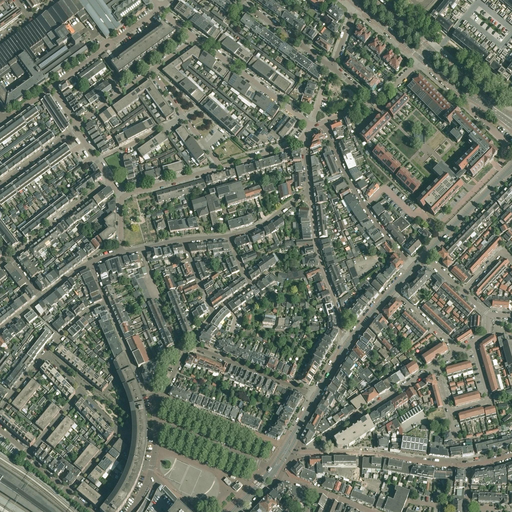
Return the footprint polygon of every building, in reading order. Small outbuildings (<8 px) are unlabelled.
[(147,8),(149,7),(149,5),(145,0),(64,0),(0,47),(0,103),(4,109),(9,110),(16,104),(35,90),(35,91),(38,88),(46,83),(86,53),(96,46),(93,43),(92,44),(91,43),(85,48),(83,45),(89,41),(84,34),(78,38),(72,43),(75,48),(68,53),(63,46),(71,40),(64,30),(62,27),(77,15),(83,23),(88,20),(94,27),(96,26),(106,39),(124,25),(124,26),(146,9),(147,8)] [(32,10),(40,4),(37,0),(29,6),(32,10)] [(220,0),(216,6),(221,9),(226,2),(223,0),(220,0)] [(264,0),(261,5),(266,8),(271,1),(269,0),(264,0)] [(306,0),(320,10),(326,1),(324,0),(306,0)] [(450,0),(446,0),(444,3),(449,7),(451,9),(451,8),(455,4),(450,0)] [(266,8),(271,12),(276,5),(271,1),(266,8)] [(231,6),(226,2),(221,9),(226,13),(231,6)] [(178,14),(184,6),(180,3),(178,6),(176,5),(172,8),(174,11),(178,14)] [(444,3),(437,11),(442,15),(442,14),(444,13),(449,7),(444,3)] [(271,12),(275,15),(280,8),(276,5),(271,12)] [(178,14),(182,17),(188,9),(184,6),(178,14)] [(327,17),(330,19),(338,10),(336,9),(337,8),(335,7),(334,8),(332,6),(326,13),(328,15),(327,17)] [(16,7),(12,10),(14,13),(18,18),(22,15),(21,15),(18,10),(16,7)] [(280,19),(285,12),(280,8),(275,15),(280,19)] [(182,17),(186,20),(192,12),(188,9),(182,17)] [(12,10),(8,13),(10,16),(14,21),(18,18),(14,13),(12,10)] [(186,20),(190,24),(196,15),(197,14),(198,14),(198,13),(194,10),(192,12),(186,20)] [(333,22),(331,24),(337,29),(339,26),(336,24),(337,22),(338,23),(339,20),(340,21),(342,19),(341,18),(343,16),(342,15),(343,14),(341,12),(339,10),(339,11),(338,10),(330,19),(333,22)] [(431,18),(430,20),(432,22),(433,22),(434,24),(438,19),(439,19),(442,15),(437,11),(434,15),(433,15),(431,18)] [(190,24),(194,27),(203,15),(199,12),(198,13),(198,14),(197,14),(196,15),(190,24)] [(286,13),(281,20),(286,23),(293,14),(291,12),(289,15),(286,13)] [(4,16),(6,19),(10,24),(14,21),(10,16),(8,13),(4,16)] [(286,23),(291,26),(295,20),(296,20),(297,18),(295,16),(295,15),(293,14),(286,23)] [(194,27),(199,30),(207,18),(203,15),(194,27)] [(2,18),(0,19),(6,27),(8,26),(10,24),(6,19),(4,16),(3,17),(2,18)] [(240,23),(245,27),(250,20),(245,16),(240,23)] [(199,30),(203,33),(209,24),(209,25),(210,23),(211,21),(207,18),(199,30)] [(298,22),(296,20),(295,20),(291,26),(296,30),(303,21),(300,19),(298,22)] [(438,19),(434,24),(435,24),(443,30),(446,25),(439,19),(438,19)] [(245,27),(250,30),(255,23),(250,20),(245,27)] [(301,34),(305,27),(303,25),(305,22),(303,21),(296,30),(301,34)] [(203,33),(207,36),(213,27),(214,26),(210,23),(209,25),(209,24),(203,33)] [(252,33),(254,35),(260,27),(255,24),(255,23),(250,30),(252,32),(252,33)] [(446,25),(443,30),(447,34),(453,27),(448,23),(446,25)] [(106,53),(101,57),(120,83),(123,81),(119,75),(175,34),(162,24),(160,26),(161,28),(163,27),(164,28),(115,64),(106,53)] [(327,28),(327,29),(334,34),(338,29),(337,29),(331,24),(329,27),(328,26),(327,28)] [(207,36),(211,39),(217,31),(218,29),(219,28),(215,25),(214,26),(213,27),(207,36)] [(257,36),(259,37),(265,30),(264,30),(260,27),(254,35),(256,36),(257,36)] [(355,37),(353,39),(357,43),(366,33),(362,30),(363,29),(360,27),(359,28),(358,27),(357,28),(356,29),(356,30),(356,31),(358,32),(354,37),(355,37)] [(307,28),(302,35),(307,39),(314,29),(312,28),(310,30),(307,28)] [(215,42),(221,34),(222,32),(220,31),(220,30),(218,29),(217,31),(211,39),(215,42)] [(312,42),(317,36),(318,33),(316,31),(314,29),(307,39),(312,42)] [(259,37),(264,41),(269,34),(265,30),(259,37)] [(458,31),(452,38),(457,42),(463,35),(458,31)] [(361,48),(363,50),(364,49),(368,44),(366,42),(370,37),(366,33),(357,43),(360,45),(359,46),(361,49),(361,48)] [(264,41),(269,44),(274,37),(269,34),(264,41)] [(463,35),(457,42),(461,45),(467,38),(463,35)] [(224,36),(217,44),(222,47),(228,39),(224,36)] [(271,47),(273,49),(279,41),(274,38),(274,37),(269,44),(271,46),(271,47)] [(319,40),(316,45),(322,50),(327,54),(331,49),(330,48),(330,47),(331,47),(332,46),(332,45),(333,44),(322,37),(319,41),(319,40)] [(467,38),(461,45),(466,49),(472,42),(467,38)] [(222,47),(226,50),(232,42),(228,39),(222,47)] [(373,39),(368,44),(364,49),(367,51),(372,55),(380,46),(373,39)] [(276,50),(278,51),(284,44),(283,44),(279,41),(273,49),(275,50),(276,50)] [(226,50),(230,53),(236,45),(232,42),(226,50)] [(472,42),(466,49),(471,53),(477,46),(472,42)] [(230,53),(234,56),(242,45),(239,43),(237,45),(236,45),(230,53)] [(278,51),(283,55),(288,48),(284,44),(278,51)] [(238,59),(244,51),(246,48),(242,45),(234,56),(238,59)] [(373,59),(378,63),(379,61),(386,52),(387,52),(380,46),(372,55),(374,57),(373,59)] [(477,46),(471,53),(475,57),(481,50),(477,46)] [(189,53),(187,54),(190,59),(192,57),(194,58),(200,51),(195,48),(189,52),(189,53)] [(283,55),(288,58),(293,51),(293,52),(293,51),(288,48),(283,55)] [(481,50),(475,57),(480,61),(486,54),(481,50)] [(204,54),(200,51),(194,58),(198,61),(204,54)] [(238,59),(242,62),(248,54),(244,51),(238,59)] [(293,51),(293,52),(293,51),(288,58),(286,60),(289,63),(290,61),(292,63),(298,55),(293,52),(293,51)] [(384,65),(386,68),(394,58),(391,55),(390,54),(389,54),(386,52),(379,61),(381,63),(380,65),(382,67),(384,65)] [(191,62),(190,59),(187,54),(184,55),(183,55),(184,56),(180,59),(183,63),(188,60),(188,61),(181,66),(185,72),(186,70),(191,62)] [(202,64),(202,65),(208,57),(204,54),(198,61),(199,62),(197,64),(200,67),(202,64)] [(246,65),(253,57),(248,54),(242,62),(246,65)] [(486,54),(480,61),(484,64),(484,65),(490,57),(486,54)] [(295,64),(297,65),(303,58),(302,58),(298,55),(292,63),(294,64),(295,64)] [(343,66),(348,70),(354,62),(356,60),(354,58),(353,59),(351,56),(349,58),(346,62),(345,62),(344,63),(343,64),(343,65),(343,66)] [(212,60),(208,57),(202,65),(206,68),(212,60)] [(490,57),(484,65),(489,68),(493,63),(495,61),(490,57)] [(254,58),(248,67),(252,70),(258,61),(254,58)] [(297,65),(302,69),(307,62),(303,58),(297,65)] [(397,61),(394,58),(386,68),(389,70),(391,69),(395,72),(399,68),(398,68),(401,63),(397,60),(397,61)] [(106,69),(100,61),(99,63),(97,60),(95,62),(97,64),(102,72),(106,69)] [(174,63),(172,64),(175,69),(182,64),(179,60),(175,63),(174,62),(174,63)] [(206,68),(211,71),(216,63),(212,60),(206,68)] [(350,72),(352,74),(361,64),(359,62),(358,63),(356,61),(356,60),(354,62),(348,70),(350,73),(350,72)] [(252,70),(256,73),(262,65),(258,61),(252,70)] [(307,72),(312,65),(307,62),(302,69),(307,72)] [(95,65),(93,63),(91,64),(93,67),(99,74),(102,72),(97,64),(95,65)] [(220,66),(216,63),(211,71),(215,74),(220,66)] [(493,63),(489,68),(489,69),(489,68),(497,75),(501,70),(500,69),(498,68),(493,63)] [(175,69),(172,64),(170,66),(162,72),(168,77),(175,69)] [(357,78),(365,69),(366,68),(361,64),(352,74),(357,78)] [(90,65),(88,67),(90,69),(95,77),(99,74),(93,67),(92,68),(90,65)] [(256,73),(260,76),(267,68),(262,65),(256,73)] [(224,69),(220,66),(215,74),(219,77),(224,69)] [(308,73),(310,75),(309,76),(311,78),(312,77),(318,69),(313,66),(308,73)] [(84,70),(86,72),(91,79),(95,77),(90,69),(88,71),(86,68),(84,70)] [(260,76),(265,79),(271,71),(267,68),(260,76)] [(179,73),(175,69),(168,77),(172,80),(179,73)] [(223,80),(228,73),(224,69),(219,77),(223,80)] [(318,69),(312,77),(318,81),(319,79),(319,78),(321,75),(322,72),(318,69)] [(357,78),(362,82),(371,71),(369,69),(368,71),(365,69),(357,78)] [(83,70),(81,72),(83,75),(82,75),(88,82),(91,79),(86,72),(85,73),(83,70)] [(501,70),(497,75),(499,77),(502,79),(502,78),(506,82),(510,78),(505,74),(501,70)] [(265,79),(269,82),(275,74),(271,71),(265,79)] [(362,82),(367,86),(373,78),(375,76),(374,77),(372,75),(373,73),(371,72),(372,71),(371,71),(362,82)] [(79,73),(77,75),(84,85),(88,82),(82,75),(81,76),(79,73)] [(172,80),(176,84),(183,76),(179,73),(172,80)] [(230,74),(222,84),(226,88),(225,89),(227,86),(228,85),(234,77),(230,74)] [(269,82),(273,85),(279,77),(275,74),(269,82)] [(413,82),(407,88),(408,89),(416,97),(438,119),(442,122),(443,121),(449,127),(451,125),(456,129),(450,136),(457,144),(464,137),(475,148),(453,170),(458,175),(459,176),(464,170),(467,172),(473,177),(476,174),(484,166),(484,167),(489,162),(492,159),(497,154),(491,148),(492,147),(489,145),(459,116),(460,115),(454,110),(448,104),(418,75),(412,81),(413,82)] [(176,84),(180,87),(186,80),(183,76),(176,84)] [(378,78),(375,76),(373,78),(367,86),(372,90),(373,89),(374,89),(374,88),(374,86),(375,87),(379,81),(377,79),(378,78)] [(228,85),(227,86),(231,89),(232,88),(238,80),(234,77),(228,85)] [(273,85),(277,88),(283,80),(279,77),(273,85)] [(190,83),(186,80),(180,87),(183,91),(190,83)] [(231,89),(229,92),(231,90),(232,88),(236,91),(242,83),(238,80),(232,88),(231,89)] [(277,88),(281,91),(287,83),(283,80),(277,88)] [(149,81),(148,82),(142,86),(140,88),(144,93),(146,92),(145,91),(152,85),(149,81)] [(68,84),(67,82),(59,88),(59,90),(61,93),(71,87),(71,86),(69,84),(68,84)] [(114,92),(106,82),(103,84),(108,92),(110,91),(112,93),(114,92)] [(69,90),(72,88),(76,85),(75,83),(73,85),(71,86),(71,87),(61,93),(65,98),(71,94),(72,93),(69,90)] [(194,86),(190,83),(183,91),(187,94),(194,86)] [(242,83),(236,91),(240,94),(246,86),(242,83)] [(292,90),(290,88),(291,86),(287,83),(281,91),(285,94),(286,93),(288,95),(292,90)] [(316,86),(309,83),(307,89),(304,88),(314,92),(315,89),(316,89),(317,87),(316,86)] [(106,93),(108,96),(110,94),(108,92),(103,84),(99,87),(105,94),(106,93)] [(155,89),(152,85),(145,91),(146,92),(148,95),(155,89)] [(198,90),(194,86),(187,94),(191,97),(198,90)] [(240,94),(239,96),(243,99),(244,97),(250,89),(246,86),(240,94)] [(104,99),(107,97),(105,94),(99,87),(96,90),(101,97),(103,96),(104,99)] [(138,97),(140,96),(144,93),(140,88),(137,89),(137,90),(133,92),(137,98),(138,97)] [(302,94),(304,95),(312,98),(312,97),(313,97),(314,95),(313,94),(314,92),(304,88),(302,94)] [(80,91),(79,89),(78,89),(77,90),(72,93),(71,94),(65,98),(68,103),(74,99),(72,96),(77,93),(80,91)] [(158,94),(155,89),(148,95),(151,99),(158,94)] [(244,97),(243,99),(247,102),(248,100),(254,92),(250,89),(244,97)] [(101,101),(103,100),(101,97),(96,90),(92,92),(98,100),(99,99),(101,101)] [(202,93),(198,90),(191,97),(195,101),(202,93)] [(96,101),(97,104),(99,102),(98,100),(92,92),(89,95),(94,102),(96,101)] [(137,98),(133,92),(129,95),(135,104),(139,100),(137,98)] [(248,100),(247,102),(251,105),(252,103),(258,95),(254,92),(248,100)] [(291,94),(298,99),(298,100),(298,98),(302,100),(301,103),(309,106),(310,105),(311,103),(310,102),(311,100),(304,97),(304,95),(303,95),(302,96),(295,93),(292,92),(291,94)] [(199,104),(205,97),(202,93),(195,101),(199,104)] [(161,98),(158,94),(151,99),(154,103),(161,98)] [(94,106),(96,105),(94,102),(89,95),(85,98),(90,105),(92,104),(94,106)] [(131,107),(135,104),(129,95),(125,98),(131,107)] [(258,95),(252,103),(256,106),(258,104),(263,98),(258,95)] [(408,102),(401,95),(397,99),(404,107),(408,102)] [(41,101),(44,105),(52,100),(50,97),(47,96),(41,101)] [(68,103),(70,107),(71,108),(77,103),(76,101),(78,99),(77,97),(74,99),(68,103)] [(200,106),(204,109),(208,105),(209,104),(211,102),(212,100),(208,97),(207,98),(200,106)] [(127,110),(131,107),(125,98),(121,101),(127,110)] [(154,103),(157,107),(164,102),(161,98),(154,103)] [(208,105),(204,109),(208,113),(209,111),(212,108),(215,105),(216,104),(218,102),(214,98),(212,100),(211,102),(209,104),(208,105)] [(258,104),(256,106),(260,109),(264,104),(267,101),(263,98),(258,104)] [(80,108),(79,106),(82,104),(82,103),(86,101),(84,99),(77,103),(71,108),(74,113),(80,108)] [(404,107),(397,99),(393,103),(401,110),(404,107)] [(44,105),(46,109),(54,104),(52,100),(44,105)] [(122,113),(127,110),(121,101),(117,104),(122,113)] [(264,104),(260,109),(265,112),(271,104),(267,101),(264,104)] [(157,107),(160,111),(167,106),(164,102),(157,107)] [(401,110),(393,103),(390,107),(397,114),(401,110)] [(46,109),(49,113),(57,108),(54,104),(46,109)] [(118,116),(122,113),(117,104),(112,108),(118,116)] [(209,111),(208,113),(212,116),(215,112),(218,109),(220,107),(216,104),(215,105),(212,108),(209,111)] [(265,112),(263,115),(267,118),(267,117),(275,107),(271,104),(265,112)] [(215,112),(212,116),(215,120),(218,116),(222,112),(224,111),(226,108),(222,105),(220,107),(218,109),(215,112)] [(160,111),(163,115),(170,110),(167,106),(160,111)] [(33,107),(29,110),(35,118),(40,115),(33,107)] [(79,117),(85,113),(87,111),(86,110),(86,109),(85,107),(75,114),(77,117),(79,117)] [(279,110),(275,107),(267,117),(272,120),(273,119),(279,110)] [(397,114),(390,107),(386,111),(393,118),(397,114)] [(49,113),(51,117),(59,112),(57,108),(49,113)] [(114,117),(116,116),(111,109),(107,112),(117,126),(119,124),(116,120),(114,117)] [(29,110),(25,113),(31,121),(35,118),(29,110)] [(173,114),(172,113),(170,110),(163,115),(166,120),(170,117),(171,118),(174,116),(174,115),(173,116),(173,115),(173,114)] [(218,116),(215,120),(219,123),(222,120),(226,115),(227,114),(224,111),(222,112),(218,116)] [(51,117),(54,121),(62,116),(59,112),(51,117)] [(115,127),(116,127),(117,126),(107,112),(103,115),(108,122),(110,120),(112,123),(115,127)] [(21,116),(27,124),(31,121),(25,113),(21,116)] [(390,121),(383,114),(379,118),(386,125),(390,121)] [(108,133),(109,132),(107,128),(109,127),(108,126),(106,123),(108,122),(103,115),(99,117),(104,125),(106,128),(105,129),(106,130),(107,131),(108,133)] [(222,120),(219,123),(223,126),(225,124),(230,119),(226,115),(222,120)] [(225,124),(223,126),(227,130),(228,128),(234,122),(235,121),(237,118),(233,115),(231,117),(230,119),(225,124)] [(27,126),(20,116),(16,120),(22,129),(27,126)] [(54,121),(56,125),(64,120),(62,116),(54,121)] [(286,116),(282,120),(284,122),(292,129),(296,124),(292,120),(291,121),(288,118),(286,116)] [(228,128),(227,130),(231,133),(232,132),(237,126),(238,126),(239,124),(241,122),(237,118),(235,121),(234,122),(228,128)] [(344,120),(346,126),(347,128),(348,131),(348,132),(351,131),(350,127),(352,126),(349,118),(344,120)] [(386,125),(379,118),(375,122),(382,129),(386,125)] [(151,119),(147,122),(151,130),(155,127),(151,119)] [(16,120),(12,123),(18,132),(22,129),(16,120)] [(56,125),(59,129),(67,123),(64,120),(56,125)] [(282,120),(278,124),(279,124),(281,126),(289,133),(292,129),(284,122),(282,120)] [(332,131),(339,128),(340,128),(343,127),(342,124),(344,123),(343,121),(330,126),(332,131)] [(93,122),(91,123),(86,127),(85,129),(87,132),(94,128),(96,126),(93,122)] [(147,122),(142,124),(146,132),(151,130),(147,122)] [(382,129),(375,122),(371,126),(378,133),(382,129)] [(12,123),(7,126),(14,135),(18,132),(12,123)] [(59,129),(62,133),(68,128),(69,126),(67,123),(59,129)] [(142,124),(138,127),(142,135),(146,132),(142,124)] [(232,132),(231,133),(234,137),(241,129),(239,127),(241,126),(239,124),(238,126),(237,126),(232,132)] [(279,124),(275,128),(278,130),(286,137),(286,136),(289,133),(281,126),(279,124)] [(7,126),(3,129),(10,138),(14,135),(7,126)] [(87,132),(90,136),(100,130),(99,128),(98,128),(96,126),(94,128),(87,132)] [(178,128),(179,130),(175,132),(178,137),(186,131),(183,127),(182,128),(181,127),(182,126),(178,128)] [(378,133),(371,126),(367,129),(375,137),(378,133)] [(138,127),(133,129),(137,137),(142,135),(138,127)] [(275,128),(272,131),(275,134),(282,140),(282,141),(284,139),(286,138),(286,137),(278,130),(275,128)] [(3,129),(0,131),(0,132),(6,141),(10,138),(3,129)] [(133,129),(128,131),(133,139),(137,137),(133,129)] [(261,129),(258,133),(260,135),(270,143),(269,143),(270,144),(272,143),(275,142),(276,141),(267,134),(261,129)] [(375,137),(367,129),(364,133),(371,141),(375,137)] [(48,130),(44,133),(50,142),(55,139),(48,130)] [(90,136),(92,141),(99,136),(102,134),(102,133),(101,132),(100,130),(90,136)] [(267,134),(276,141),(275,142),(276,142),(278,141),(282,140),(275,134),(272,131),(271,130),(267,134)] [(128,131),(124,134),(128,142),(133,139),(128,131)] [(189,136),(186,131),(178,137),(181,141),(189,136)] [(322,132),(317,134),(314,136),(310,150),(320,146),(319,143),(323,142),(322,141),(325,140),(322,132)] [(336,140),(337,143),(343,141),(341,138),(344,137),(342,134),(343,133),(343,134),(345,133),(344,132),(334,136),(335,137),(336,140)] [(44,133),(40,136),(46,145),(50,142),(44,133)] [(158,136),(164,144),(165,146),(170,143),(163,133),(158,136)] [(258,133),(254,137),(257,139),(264,145),(263,145),(264,146),(266,144),(269,143),(270,143),(260,135),(258,133)] [(371,141),(364,133),(360,137),(367,145),(371,141)] [(124,134),(119,136),(124,144),(128,142),(124,134)] [(251,134),(248,138),(249,139),(251,140),(251,141),(253,143),(256,145),(258,146),(257,147),(258,147),(260,146),(263,145),(264,145),(257,139),(254,137),(251,134)] [(425,144),(425,134),(413,134),(413,139),(419,139),(419,144),(425,144)] [(101,138),(99,136),(92,141),(96,145),(108,137),(106,135),(105,135),(103,136),(103,137),(101,138)] [(36,139),(42,148),(46,145),(40,136),(36,139)] [(108,141),(111,138),(110,136),(108,137),(96,145),(99,150),(105,145),(104,143),(108,141)] [(115,138),(119,147),(124,144),(119,136),(115,138)] [(158,136),(154,139),(159,147),(164,144),(158,136)] [(181,141),(184,145),(192,140),(189,136),(181,141)] [(248,138),(244,142),(247,145),(245,147),(248,149),(251,148),(252,149),(254,148),(257,147),(258,146),(256,145),(253,143),(251,141),(251,140),(249,139),(248,138)] [(154,139),(150,142),(155,150),(159,147),(154,139)] [(41,148),(35,140),(31,143),(37,151),(41,148)] [(184,145),(187,149),(195,144),(192,140),(184,145)] [(349,140),(345,142),(338,145),(340,149),(347,146),(346,144),(350,142),(349,140)] [(150,142),(146,145),(151,153),(155,150),(150,142)] [(31,143),(27,146),(33,154),(37,151),(31,143)] [(110,151),(108,149),(113,146),(111,143),(99,151),(101,154),(103,154),(110,151)] [(187,149),(190,153),(198,148),(195,144),(187,149)] [(312,151),(314,154),(328,148),(327,144),(321,146),(321,147),(312,151)] [(71,154),(65,145),(61,148),(67,157),(71,154)] [(146,145),(142,148),(147,156),(151,153),(146,145)] [(27,146),(23,149),(29,157),(33,154),(27,146)] [(61,148),(57,151),(63,160),(67,157),(61,148)] [(142,148),(138,151),(137,151),(143,159),(147,156),(142,148)] [(190,153),(193,157),(201,152),(198,148),(190,153)] [(320,157),(323,156),(330,153),(329,148),(321,151),(323,155),(319,156),(320,157)] [(377,159),(384,152),(380,148),(373,155),(377,159)] [(23,149),(19,152),(25,160),(29,157),(23,149)] [(351,155),(350,153),(354,151),(353,149),(341,154),(343,158),(351,155)] [(57,151),(53,154),(59,163),(63,160),(57,151)] [(19,152),(15,155),(21,163),(25,160),(19,152)] [(193,157),(196,162),(204,156),(201,152),(193,157)] [(298,152),(286,155),(287,160),(300,156),(300,153),(298,152)] [(381,163),(388,156),(384,152),(377,159),(381,163)] [(53,154),(49,157),(55,166),(59,163),(53,154)] [(131,158),(130,154),(128,155),(125,157),(123,159),(124,164),(136,160),(135,157),(131,158)] [(15,155),(11,158),(17,166),(21,163),(15,155)] [(363,157),(362,155),(361,156),(356,158),(352,159),(345,162),(348,171),(356,168),(358,167),(355,160),(363,157)] [(207,160),(206,159),(204,156),(196,162),(199,166),(203,163),(204,165),(207,164),(206,161),(207,160)] [(293,162),(301,162),(300,156),(287,160),(288,162),(287,162),(288,166),(293,165),(293,162)] [(314,161),(314,156),(310,158),(312,168),(320,165),(320,164),(319,164),(318,163),(317,160),(314,161)] [(385,167),(392,160),(388,156),(381,163),(385,167)] [(45,160),(51,169),(55,166),(49,157),(45,160)] [(326,162),(322,164),(323,166),(334,161),(332,157),(325,160),(326,162)] [(11,158),(7,161),(13,169),(17,166),(11,158)] [(133,167),(132,164),(134,163),(139,162),(138,159),(136,160),(124,164),(125,170),(133,167)] [(274,159),(268,160),(271,171),(274,170),(274,169),(276,168),(274,159)] [(266,169),(268,169),(269,172),(270,172),(270,173),(272,172),(271,171),(268,160),(264,162),(266,169)] [(389,171),(396,164),(392,160),(385,167),(389,171)] [(3,164),(9,172),(13,169),(7,161),(3,164)] [(50,169),(44,161),(40,164),(46,172),(50,169)] [(185,171),(187,169),(185,166),(183,167),(182,163),(177,164),(180,173),(185,171)] [(8,173),(2,164),(0,165),(0,170),(4,176),(8,173)] [(40,164),(36,167),(42,175),(46,172),(40,164)] [(165,177),(170,176),(167,167),(166,164),(163,165),(163,166),(161,166),(165,177)] [(400,168),(396,164),(389,171),(393,175),(400,168)] [(94,176),(91,178),(95,183),(101,178),(102,176),(95,165),(91,168),(95,174),(94,175),(94,176)] [(253,165),(248,166),(250,174),(252,174),(253,177),(254,177),(254,178),(255,179),(255,181),(256,181),(257,181),(255,173),(253,165)] [(312,168),(312,173),(317,172),(320,170),(321,170),(323,169),(321,165),(320,165),(312,168)] [(440,179),(417,202),(423,208),(426,206),(429,209),(428,210),(434,215),(434,216),(462,188),(462,187),(458,183),(458,182),(457,182),(458,181),(455,179),(440,165),(433,172),(440,179)] [(125,170),(126,176),(138,173),(134,174),(133,170),(136,169),(136,168),(138,168),(138,166),(135,166),(133,167),(125,170)] [(153,167),(154,172),(157,179),(162,178),(160,170),(158,171),(156,166),(153,167)] [(328,168),(324,170),(325,172),(326,174),(337,170),(335,166),(328,168)] [(36,167),(32,170),(38,178),(42,175),(36,167)] [(360,167),(349,172),(355,182),(362,178),(358,171),(361,169),(360,167)] [(154,172),(152,172),(151,168),(148,169),(152,180),(157,179),(154,172)] [(239,168),(236,169),(238,178),(238,179),(240,183),(245,182),(244,178),(242,178),(241,177),(239,168)] [(32,170),(28,173),(34,181),(38,178),(32,170)] [(325,173),(321,175),(319,171),(321,170),(320,170),(317,172),(312,173),(313,178),(320,176),(321,175),(325,174),(325,173)] [(337,170),(326,174),(327,176),(326,177),(326,179),(335,176),(339,174),(337,170)] [(226,180),(229,180),(229,182),(231,186),(233,186),(229,171),(224,173),(226,180)] [(400,182),(407,175),(403,171),(396,178),(400,182)] [(28,173),(24,176),(30,184),(34,181),(28,173)] [(126,176),(127,181),(135,179),(139,177),(138,173),(126,176)] [(217,183),(220,182),(220,185),(221,188),(223,188),(223,186),(219,174),(215,175),(217,183)] [(87,179),(85,180),(90,187),(94,184),(87,175),(85,177),(87,179)] [(404,186),(411,179),(407,175),(400,182),(404,186)] [(24,176),(20,179),(26,187),(30,184),(24,176)] [(208,185),(210,185),(211,188),(209,189),(209,191),(214,190),(210,177),(206,178),(208,185)] [(20,179),(16,182),(22,190),(26,187),(20,179)] [(267,187),(269,194),(276,192),(275,189),(274,188),(273,189),(272,186),(271,182),(270,179),(265,180),(267,187)] [(332,185),(337,194),(338,194),(341,200),(351,194),(342,179),(332,185)] [(408,190),(415,183),(411,179),(404,186),(408,190)] [(81,180),(79,181),(86,190),(90,187),(85,180),(83,182),(81,180)] [(206,189),(203,180),(196,182),(199,192),(202,191),(202,190),(206,189)] [(313,184),(314,189),(324,186),(323,180),(322,180),(313,184)] [(79,181),(77,183),(75,184),(82,193),(86,190),(79,181)] [(364,181),(357,185),(361,191),(362,191),(363,194),(367,188),(366,188),(367,187),(364,181)] [(12,185),(18,193),(22,190),(16,182),(12,185)] [(196,182),(189,184),(192,194),(196,193),(196,192),(199,191),(199,192),(196,182)] [(379,188),(375,185),(374,183),(367,191),(368,192),(365,194),(369,198),(379,188)] [(420,187),(415,183),(408,190),(412,194),(420,187)] [(78,196),(82,193),(75,184),(71,187),(74,190),(78,196)] [(189,184),(183,186),(185,196),(189,195),(189,194),(192,193),(192,194),(189,184)] [(240,184),(237,185),(233,186),(231,186),(216,191),(219,201),(225,199),(228,208),(246,202),(243,193),(242,190),(241,187),(240,184)] [(17,194),(11,185),(7,188),(13,197),(17,194)] [(292,197),(291,192),(290,185),(287,186),(278,188),(281,200),(292,197)] [(183,186),(176,188),(179,197),(182,197),(182,196),(185,195),(185,196),(183,186)] [(75,199),(78,196),(74,190),(71,187),(69,190),(73,194),(72,195),(75,199)] [(7,188),(3,191),(11,203),(15,200),(13,197),(7,188)] [(108,188),(105,190),(110,197),(112,200),(114,199),(112,196),(114,194),(110,189),(108,188)] [(176,188),(169,190),(172,199),(175,198),(178,197),(178,198),(179,197),(176,188)] [(507,188),(502,192),(509,198),(510,199),(511,197),(511,196),(511,195),(511,194),(507,188)] [(105,190),(101,193),(106,200),(108,198),(110,201),(111,202),(112,201),(112,200),(110,197),(105,190)] [(169,190),(162,192),(165,201),(169,200),(168,200),(172,199),(169,190)] [(3,191),(0,193),(0,195),(5,203),(6,202),(8,205),(11,203),(3,191)] [(209,193),(210,197),(213,206),(215,213),(222,211),(219,201),(216,191),(209,193)] [(165,201),(162,192),(156,193),(158,203),(162,202),(162,201),(165,201)] [(510,200),(510,199),(509,198),(502,192),(498,196),(504,202),(505,201),(507,203),(510,200)] [(101,193),(97,196),(102,203),(104,206),(106,205),(103,202),(106,200),(101,193)] [(67,198),(70,203),(75,199),(72,195),(70,196),(68,194),(65,196),(67,198)] [(69,203),(63,195),(59,198),(65,206),(69,203)] [(352,195),(344,200),(349,207),(356,202),(352,195)] [(97,196),(93,200),(98,206),(100,205),(102,208),(104,206),(102,203),(97,196)] [(494,200),(500,206),(504,202),(498,196),(494,200)] [(210,197),(205,198),(208,208),(213,227),(219,225),(215,213),(213,206),(210,197)] [(59,198),(55,201),(61,209),(65,206),(59,198)] [(205,198),(191,203),(192,205),(194,213),(197,212),(199,218),(208,215),(206,209),(208,208),(205,198)] [(92,200),(88,203),(93,210),(96,214),(100,211),(99,209),(97,210),(95,209),(97,207),(92,200)] [(105,208),(108,211),(115,206),(115,200),(108,205),(105,208)] [(379,204),(372,209),(375,213),(382,208),(380,206),(386,202),(384,200),(381,202),(381,203),(379,204)] [(51,204),(57,213),(61,209),(55,201),(51,204)] [(349,207),(351,212),(359,207),(356,202),(349,207)] [(88,203),(84,206),(89,213),(91,212),(94,215),(96,214),(93,210),(88,203)] [(500,210),(492,203),(488,207),(494,212),(494,213),(496,214),(498,217),(500,215),(502,213),(501,211),(499,213),(498,213),(498,212),(500,210)] [(56,213),(50,205),(46,208),(52,216),(56,213)] [(84,206),(80,210),(86,216),(88,220),(90,218),(88,215),(89,213),(84,206)] [(103,219),(104,220),(105,220),(115,212),(115,206),(108,211),(106,213),(108,215),(103,219)] [(385,212),(389,209),(391,207),(389,206),(383,210),(382,208),(375,213),(378,217),(385,212)] [(351,212),(354,216),(362,212),(359,207),(351,212)] [(488,207),(484,211),(490,217),(493,214),(492,213),(494,212),(488,207)] [(46,208),(42,211),(48,220),(52,216),(46,208)] [(174,215),(172,209),(169,210),(170,213),(171,216),(170,216),(172,221),(172,223),(175,232),(180,232),(177,223),(177,222),(174,222),(174,220),(173,215),(174,215)] [(80,210),(76,213),(82,219),(84,218),(85,220),(86,221),(88,220),(86,216),(80,210)] [(42,211),(38,214),(45,222),(48,220),(42,211)] [(484,211),(480,215),(486,220),(486,221),(490,217),(484,211)] [(509,213),(506,211),(503,215),(509,221),(511,218),(511,214),(510,212),(509,213)] [(246,218),(244,218),(242,212),(240,212),(244,227),(248,226),(249,226),(246,218)] [(364,215),(362,212),(354,216),(350,218),(353,222),(357,220),(364,215)] [(76,213),(72,216),(78,222),(80,225),(80,226),(82,224),(80,221),(82,219),(76,213)] [(38,214),(34,217),(41,226),(45,222),(38,214)] [(99,238),(104,244),(108,241),(112,238),(115,236),(115,226),(115,225),(115,220),(115,214),(104,222),(106,225),(107,226),(104,228),(105,229),(103,231),(105,233),(103,235),(102,236),(99,238)] [(379,219),(383,223),(389,218),(391,217),(389,215),(388,216),(386,214),(379,219)] [(198,229),(196,219),(193,220),(192,215),(190,216),(190,218),(194,230),(198,229)] [(358,222),(359,224),(367,220),(364,215),(357,220),(353,222),(354,224),(358,222)] [(486,223),(485,222),(484,221),(486,220),(480,215),(476,219),(482,225),(484,223),(485,224),(486,223)] [(505,224),(506,225),(509,221),(503,215),(499,218),(502,220),(500,222),(503,226),(505,224)] [(72,216),(68,219),(76,228),(80,225),(78,222),(72,216)] [(34,217),(30,220),(37,229),(41,226),(34,217)] [(410,226),(401,217),(399,218),(400,219),(391,225),(387,228),(395,239),(400,235),(403,239),(404,238),(401,233),(410,226)] [(383,223),(386,228),(393,222),(389,218),(383,223)] [(68,219),(65,222),(70,229),(72,232),(76,229),(75,228),(76,228),(68,219)] [(476,219),(472,223),(478,228),(479,227),(480,228),(482,225),(476,219)] [(30,220),(27,223),(26,223),(33,232),(37,229),(30,220)] [(276,221),(272,225),(275,232),(280,229),(276,221)] [(356,227),(360,232),(370,224),(368,221),(360,225),(356,227)] [(21,225),(22,226),(29,235),(33,232),(26,223),(27,223),(25,222),(21,225)] [(65,222),(61,225),(66,232),(70,237),(74,234),(72,232),(70,229),(65,222)] [(481,235),(476,231),(477,230),(476,230),(478,228),(472,223),(468,227),(474,233),(478,237),(481,235)] [(362,236),(363,236),(373,227),(370,224),(360,232),(363,236),(362,236)] [(61,225),(57,228),(62,235),(64,238),(65,240),(68,238),(67,237),(64,233),(66,232),(61,225)] [(268,227),(271,235),(276,245),(276,244),(279,250),(281,249),(280,245),(279,242),(277,239),(276,239),(276,237),(276,235),(275,236),(274,233),(275,232),(272,225),(268,227)] [(18,230),(25,238),(29,235),(22,226),(18,230)] [(499,235),(509,230),(506,226),(497,231),(499,235)] [(0,230),(0,236),(0,237),(9,231),(6,227),(0,230)] [(363,236),(365,240),(376,231),(373,227),(363,236)] [(468,227),(464,231),(470,237),(474,233),(468,227)] [(57,228),(53,231),(58,238),(61,241),(62,243),(64,242),(63,239),(64,238),(62,235),(57,228)] [(271,235),(267,228),(262,230),(266,238),(267,240),(269,239),(268,237),(271,235)] [(262,230),(257,233),(261,240),(266,238),(262,230)] [(428,240),(431,237),(425,230),(423,233),(420,230),(418,233),(426,241),(428,239),(428,240)] [(0,237),(4,241),(12,235),(9,231),(0,237)] [(53,231),(49,234),(54,241),(56,243),(57,245),(59,243),(56,240),(58,238),(53,231)] [(379,235),(376,231),(365,240),(367,244),(368,243),(379,235)] [(464,231),(460,235),(466,241),(470,237),(464,231)] [(508,242),(511,237),(511,233),(509,231),(503,237),(508,242)] [(95,232),(93,234),(96,239),(95,240),(100,247),(104,244),(99,238),(98,237),(99,237),(95,232)] [(250,236),(253,244),(261,240),(257,233),(250,236)] [(49,234),(45,237),(50,244),(52,246),(56,243),(54,241),(49,234)] [(4,241),(7,245),(15,239),(12,235),(4,241)] [(368,243),(371,246),(374,245),(382,239),(379,235),(368,243)] [(405,242),(403,239),(400,235),(395,239),(401,246),(405,242)] [(460,235),(456,239),(462,245),(466,241),(460,235)] [(500,240),(499,239),(495,235),(493,237),(492,237),(490,239),(498,246),(502,242),(500,240)] [(45,237),(41,241),(46,247),(48,250),(52,246),(50,244),(45,237)] [(250,244),(247,237),(243,238),(246,246),(248,245),(249,250),(252,248),(250,244)] [(85,238),(82,240),(86,247),(82,250),(87,257),(95,251),(90,244),(85,238)] [(326,241),(320,243),(321,247),(329,245),(332,244),(331,243),(330,238),(326,239),(326,241)] [(415,240),(412,238),(405,245),(404,244),(401,247),(405,250),(411,257),(415,253),(417,250),(421,247),(415,240)] [(11,248),(18,243),(15,239),(7,245),(9,248),(11,248)] [(88,240),(96,250),(100,247),(95,240),(94,239),(91,241),(89,239),(88,240)] [(234,242),(236,247),(237,249),(239,248),(240,250),(243,249),(238,239),(235,240),(234,242)] [(372,250),(378,247),(385,243),(382,239),(374,245),(371,246),(370,247),(372,250)] [(460,248),(464,251),(466,249),(464,247),(462,245),(456,239),(455,240),(453,240),(452,241),(452,243),(458,249),(460,248)] [(489,242),(487,243),(494,250),(498,246),(490,239),(488,241),(489,242)] [(41,241),(37,244),(42,251),(42,250),(44,252),(48,250),(46,247),(41,241)] [(227,241),(222,242),(223,251),(224,253),(231,252),(229,247),(228,247),(227,241)] [(292,248),(298,247),(302,247),(304,247),(312,247),(313,246),(312,241),(303,241),(295,242),(292,242),(285,242),(285,244),(285,248),(285,251),(290,251),(290,248),(292,248)] [(384,250),(389,256),(393,252),(385,243),(378,247),(379,249),(380,248),(381,251),(384,250)] [(452,243),(448,247),(453,253),(455,251),(455,252),(458,249),(452,243)] [(485,244),(483,247),(491,254),(494,250),(487,243),(486,245),(485,244)] [(37,244),(33,247),(41,257),(41,256),(41,255),(44,252),(42,250),(42,251),(37,244)] [(77,245),(75,246),(77,249),(77,250),(78,252),(79,253),(77,255),(82,261),(85,259),(86,258),(87,258),(82,251),(81,250),(79,248),(77,245)] [(188,246),(191,254),(199,253),(196,245),(188,246)] [(255,251),(258,257),(262,255),(263,254),(263,255),(265,254),(263,249),(261,250),(261,251),(260,250),(259,251),(259,250),(256,245),(253,246),(255,251)] [(303,256),(308,255),(313,254),(314,254),(312,247),(313,246),(312,247),(304,247),(304,249),(305,251),(302,252),(303,256)] [(33,247),(29,250),(32,254),(33,256),(35,258),(37,259),(41,257),(33,247)] [(453,253),(448,247),(444,251),(448,255),(450,257),(452,255),(453,256),(453,255),(452,254),(453,253)] [(482,250),(480,251),(487,258),(491,254),(483,247),(481,249),(482,250)] [(450,257),(448,255),(444,251),(442,249),(437,254),(437,255),(443,261),(447,258),(448,260),(450,258),(450,257)] [(18,258),(18,261),(20,264),(27,258),(29,257),(29,256),(32,254),(29,250),(26,252),(18,258)] [(478,252),(476,255),(483,262),(487,258),(480,251),(478,253),(478,252)] [(243,263),(247,262),(257,258),(255,252),(245,256),(243,257),(241,258),(243,264),(243,263)] [(73,254),(71,256),(72,258),(77,265),(82,261),(77,255),(76,253),(74,255),(73,254)] [(266,258),(266,257),(267,259),(266,259),(268,262),(265,264),(268,268),(269,269),(267,270),(277,263),(274,259),(277,257),(275,253),(272,255),(269,258),(267,254),(265,255),(264,255),(266,258)] [(27,258),(20,264),(23,267),(30,262),(29,261),(28,260),(31,258),(33,256),(32,254),(29,256),(29,257),(27,258)] [(267,259),(266,257),(266,258),(264,255),(261,256),(262,259),(261,259),(263,262),(257,266),(262,274),(267,270),(269,269),(268,268),(265,264),(268,262),(266,259),(267,259)] [(316,255),(313,255),(313,258),(309,258),(308,256),(305,257),(306,259),(303,259),(303,265),(307,265),(307,268),(318,266),(316,255)] [(390,260),(387,263),(388,264),(397,272),(400,269),(400,268),(401,268),(403,266),(403,264),(397,257),(395,255),(392,259),(390,260)] [(474,257),(473,259),(480,266),(483,262),(476,255),(473,257),(474,257)] [(130,266),(133,265),(134,270),(136,269),(133,256),(127,258),(130,266)] [(501,259),(499,261),(505,267),(507,265),(508,266),(510,265),(502,257),(501,259)] [(69,258),(67,260),(73,268),(77,265),(72,258),(70,259),(69,258)] [(226,261),(227,263),(224,264),(221,265),(222,268),(235,263),(233,258),(226,261)] [(443,264),(447,269),(454,262),(451,260),(450,258),(448,260),(447,258),(443,261),(443,262),(443,264)] [(123,270),(126,269),(125,267),(122,259),(118,260),(123,276),(124,280),(129,279),(127,274),(127,273),(124,274),(123,270)] [(471,260),(468,262),(476,270),(480,266),(473,259),(471,261),(471,260)] [(65,263),(63,265),(69,272),(72,269),(73,268),(67,260),(64,262),(65,263)] [(117,260),(113,261),(117,273),(119,277),(123,276),(121,271),(118,260),(117,260)] [(333,261),(326,264),(327,267),(327,269),(334,267),(338,265),(338,264),(337,260),(333,261)] [(30,262),(23,267),(26,271),(33,266),(36,263),(35,261),(31,264),(30,263),(30,262)] [(120,281),(118,278),(119,277),(117,273),(113,261),(109,262),(111,271),(113,276),(115,283),(120,281)] [(499,261),(495,265),(503,272),(506,269),(505,268),(505,267),(499,261)] [(107,273),(110,272),(111,275),(110,276),(110,277),(109,277),(111,284),(115,283),(113,276),(111,271),(109,262),(108,263),(105,264),(104,264),(107,273)] [(468,270),(466,272),(467,273),(468,273),(470,271),(472,274),(476,270),(468,262),(466,265),(467,265),(465,267),(468,270)] [(33,266),(26,271),(29,275),(36,270),(34,267),(37,265),(36,263),(33,266)] [(60,266),(58,268),(58,269),(59,268),(59,269),(64,276),(69,272),(63,265),(62,263),(60,265),(60,266)] [(204,265),(205,265),(204,263),(203,263),(196,266),(198,271),(205,268),(204,265)] [(237,268),(235,263),(222,268),(223,272),(226,270),(226,269),(227,272),(237,268)] [(99,266),(98,268),(100,276),(107,273),(104,264),(99,266)] [(388,264),(386,266),(389,268),(387,270),(394,276),(397,273),(397,272),(388,264)] [(454,269),(451,272),(455,276),(464,267),(463,266),(461,268),(460,266),(459,267),(458,265),(457,265),(456,264),(454,266),(453,267),(452,267),(454,269)] [(5,269),(3,271),(6,275),(6,274),(13,269),(11,266),(9,265),(5,269)] [(181,268),(182,271),(180,272),(181,274),(191,270),(188,265),(181,268)] [(495,265),(492,269),(499,276),(503,272),(495,265)] [(383,269),(381,271),(384,273),(390,279),(393,276),(394,276),(387,270),(384,267),(381,268),(383,269)] [(464,270),(463,269),(464,268),(464,267),(455,276),(460,280),(467,273),(466,272),(465,273),(464,271),(464,270)] [(138,270),(138,272),(139,275),(140,276),(144,275),(147,274),(145,268),(140,269),(138,270)] [(231,275),(233,274),(235,274),(239,272),(237,268),(227,272),(228,274),(226,275),(223,276),(224,277),(223,277),(224,278),(231,275)] [(250,273),(248,274),(252,281),(256,278),(251,268),(248,269),(250,273)] [(251,268),(256,278),(261,275),(257,268),(255,270),(254,268),(252,270),(251,268)] [(9,275),(11,277),(17,273),(13,269),(6,274),(7,276),(9,275)] [(55,269),(53,271),(59,279),(64,276),(59,269),(58,269),(57,270),(55,269)] [(307,274),(305,274),(307,279),(312,277),(313,277),(320,274),(318,269),(309,273),(308,272),(307,273),(307,274)] [(423,269),(420,272),(429,280),(432,275),(425,269),(423,269)] [(492,269),(488,272),(496,280),(499,276),(492,269)] [(36,270),(29,275),(31,279),(39,273),(41,272),(40,271),(39,270),(37,271),(36,270)] [(48,270),(45,271),(48,274),(55,282),(59,279),(53,271),(53,270),(50,273),(48,270)] [(163,274),(166,283),(172,280),(170,274),(171,273),(169,270),(167,271),(164,272),(164,274),(163,274)] [(340,270),(330,274),(331,279),(339,276),(339,274),(341,273),(340,270)] [(303,271),(292,273),(287,274),(285,282),(303,279),(306,286),(308,285),(303,271)] [(381,271),(379,273),(381,275),(380,276),(387,283),(390,280),(390,279),(384,273),(381,271)] [(419,276),(418,278),(424,284),(429,280),(420,272),(418,274),(418,275),(419,276)] [(488,272),(485,276),(492,283),(496,280),(488,272)] [(14,281),(17,285),(23,281),(17,273),(11,277),(9,278),(12,282),(14,281)] [(75,278),(72,280),(74,283),(76,282),(77,281),(78,281),(80,280),(83,278),(82,277),(82,278),(80,273),(77,276),(75,278)] [(468,274),(468,273),(467,273),(460,280),(463,284),(463,283),(464,284),(466,284),(470,280),(470,277),(467,274),(468,274)] [(39,274),(36,277),(37,278),(39,280),(46,289),(48,288),(51,285),(45,277),(43,279),(40,276),(39,274)] [(48,274),(44,277),(45,277),(51,285),(54,283),(55,282),(48,274)] [(83,278),(80,280),(78,281),(78,282),(81,281),(81,282),(92,278),(90,274),(82,277),(83,278)] [(320,274),(313,277),(315,282),(318,281),(317,280),(322,278),(320,274)] [(373,274),(371,276),(373,279),(375,281),(383,288),(383,287),(384,287),(385,286),(387,284),(387,283),(380,276),(377,279),(375,277),(376,276),(373,274)] [(339,276),(331,279),(333,284),(341,281),(343,280),(342,275),(339,276)] [(433,279),(434,281),(436,282),(437,283),(441,279),(436,275),(434,275),(432,278),(433,279)] [(184,286),(195,281),(193,276),(186,279),(186,281),(182,283),(175,286),(177,289),(182,287),(183,286),(184,286)] [(280,288),(283,288),(285,281),(277,279),(273,276),(270,278),(269,277),(265,280),(269,286),(271,288),(274,286),(272,284),(274,283),(275,282),(281,284),(280,288)] [(485,276),(481,280),(489,287),(492,283),(485,276)] [(103,288),(111,284),(109,277),(103,280),(103,278),(101,278),(102,282),(103,288)] [(94,282),(92,278),(81,282),(80,283),(81,285),(85,284),(86,286),(94,282)] [(243,278),(238,281),(243,288),(247,284),(243,278)] [(316,285),(314,286),(314,287),(316,286),(324,283),(322,278),(317,280),(318,281),(315,282),(316,285)] [(418,278),(414,282),(420,288),(424,284),(418,278)] [(238,291),(243,288),(238,281),(236,279),(231,282),(238,291)] [(441,279),(437,283),(436,282),(436,283),(437,284),(432,289),(436,293),(445,283),(441,279)] [(39,280),(35,284),(41,291),(43,292),(46,289),(39,280)] [(73,290),(74,291),(78,289),(75,286),(74,285),(75,284),(74,283),(72,280),(68,283),(73,290)] [(175,288),(172,280),(166,283),(169,291),(175,288)] [(205,291),(213,285),(210,280),(203,286),(205,291)] [(266,288),(269,286),(265,280),(260,283),(266,290),(267,289),(266,288)] [(341,281),(333,284),(335,288),(344,285),(345,284),(344,280),(343,280),(341,281)] [(481,280),(478,284),(486,291),(489,287),(481,280)] [(26,285),(23,281),(17,285),(19,287),(13,292),(14,294),(16,292),(26,285)] [(232,286),(229,288),(233,294),(238,291),(231,282),(231,281),(229,282),(232,286)] [(375,281),(371,285),(379,293),(382,289),(383,288),(375,281)] [(83,296),(79,297),(80,300),(86,297),(91,295),(98,292),(94,282),(87,286),(83,288),(84,291),(83,292),(84,292),(82,293),(83,296)] [(198,289),(195,282),(184,287),(183,286),(182,287),(184,292),(185,295),(198,289)] [(414,282),(410,286),(416,292),(420,288),(414,282)] [(71,291),(73,290),(68,283),(64,286),(69,293),(72,296),(74,295),(71,291)] [(260,283),(257,285),(259,289),(261,292),(264,295),(269,292),(267,289),(266,290),(260,283)] [(438,291),(439,291),(442,294),(449,287),(445,284),(438,291)] [(478,284),(474,287),(481,293),(482,293),(483,294),(486,291),(478,284)] [(64,286),(60,289),(65,296),(66,296),(69,293),(64,286)] [(112,286),(103,289),(107,298),(115,295),(112,286)] [(228,289),(226,291),(224,289),(222,286),(220,287),(222,289),(221,290),(228,298),(232,295),(228,289)] [(369,286),(365,292),(373,299),(378,294),(369,286)] [(407,286),(404,289),(412,297),(416,292),(410,286),(409,287),(407,286)] [(254,287),(252,288),(250,290),(254,296),(258,301),(261,299),(260,298),(264,295),(261,292),(259,289),(257,291),(254,287)] [(443,301),(446,298),(453,290),(449,287),(442,294),(443,295),(439,298),(443,301)] [(471,291),(479,298),(480,296),(479,296),(481,293),(474,287),(471,291)] [(26,291),(27,292),(28,293),(26,295),(31,301),(35,298),(35,297),(30,290),(29,288),(26,291)] [(318,291),(315,292),(317,296),(320,295),(328,292),(326,288),(318,291)] [(348,288),(337,293),(339,298),(347,293),(349,292),(349,290),(348,290),(348,288)] [(60,289),(57,292),(62,299),(65,296),(60,289)] [(401,294),(404,296),(414,306),(415,306),(418,302),(412,297),(404,289),(401,292),(401,294)] [(218,294),(223,302),(228,298),(221,290),(219,291),(220,292),(218,294)] [(250,290),(245,293),(250,299),(254,296),(250,290)] [(446,298),(449,301),(456,293),(453,290),(446,298)] [(176,291),(169,294),(168,294),(170,299),(178,296),(176,291)] [(61,303),(60,301),(62,299),(57,292),(53,295),(63,307),(64,306),(62,302),(61,303)] [(317,296),(315,297),(315,298),(317,302),(322,300),(330,297),(328,292),(320,295),(317,296)] [(363,297),(362,298),(370,304),(370,303),(372,302),(371,301),(372,301),(373,299),(365,292),(364,294),(365,295),(363,297)] [(12,294),(14,297),(11,299),(12,302),(13,302),(19,310),(24,306),(19,300),(16,296),(16,297),(15,296),(13,293),(12,294)] [(245,293),(241,296),(245,302),(250,299),(245,293)] [(449,301),(453,304),(459,297),(456,293),(449,301)] [(116,296),(108,299),(110,304),(117,300),(117,298),(121,296),(121,294),(116,296)] [(215,298),(215,299),(218,305),(223,302),(218,294),(214,297),(215,298)] [(348,294),(339,300),(341,308),(344,307),(343,303),(351,298),(348,294)] [(26,295),(22,297),(27,304),(31,301),(26,295)] [(53,295),(50,298),(55,305),(57,303),(58,305),(61,308),(63,307),(53,295)] [(360,295),(356,300),(358,302),(359,302),(366,308),(367,308),(368,307),(368,306),(369,304),(370,304),(362,298),(363,297),(360,295)] [(94,304),(102,300),(100,296),(92,300),(94,304)] [(241,296),(237,299),(241,305),(245,302),(241,296)] [(489,297),(484,303),(490,308),(491,307),(492,307),(493,298),(490,296),(489,297)] [(22,297),(19,300),(24,306),(27,304),(22,297)] [(86,308),(89,306),(86,300),(87,300),(86,297),(80,300),(86,308)] [(208,312),(204,305),(201,297),(196,299),(197,300),(198,303),(199,304),(200,308),(200,307),(204,315),(208,312)] [(330,297),(322,300),(324,305),(332,302),(330,297)] [(453,304),(456,307),(463,300),(459,297),(453,304)] [(55,308),(53,306),(55,305),(50,298),(46,301),(51,308),(53,309),(55,312),(56,313),(58,312),(54,308),(55,308)] [(237,299),(232,302),(237,308),(241,305),(237,299)] [(353,301),(351,303),(352,304),(354,306),(362,313),(365,309),(366,308),(359,302),(358,302),(356,300),(355,299),(353,302),(353,301)] [(402,306),(400,303),(397,301),(396,300),(395,300),(394,300),(390,304),(397,310),(399,308),(400,308),(402,306)] [(456,307),(460,311),(466,303),(463,300),(456,307)] [(49,312),(53,309),(51,308),(46,301),(42,303),(47,310),(49,312)] [(75,302),(74,301),(72,302),(81,312),(85,308),(81,303),(78,305),(75,302)] [(15,314),(19,310),(13,302),(12,302),(10,304),(11,304),(9,306),(15,314)] [(72,307),(74,309),(72,311),(76,316),(81,312),(72,302),(70,304),(71,305),(70,306),(72,307)] [(237,313),(235,310),(237,308),(232,302),(228,306),(232,312),(233,311),(236,315),(238,314),(238,313),(238,312),(237,313)] [(428,302),(421,309),(425,313),(432,306),(428,302)] [(48,313),(49,312),(47,310),(42,303),(39,306),(44,313),(46,315),(48,314),(48,313)] [(460,311),(463,314),(470,306),(466,303),(460,311)] [(112,308),(114,313),(121,310),(124,308),(122,304),(119,305),(112,308)] [(323,307),(322,307),(323,313),(324,313),(326,312),(334,310),(332,304),(323,307)] [(349,306),(348,308),(349,309),(351,310),(359,317),(362,313),(354,306),(352,304),(351,307),(349,306)] [(389,305),(386,308),(386,309),(393,315),(397,310),(390,304),(389,306),(389,305)] [(8,305),(3,308),(10,317),(15,314),(9,306),(8,306),(8,305)] [(173,309),(175,313),(182,310),(181,308),(184,307),(183,305),(173,309)] [(35,309),(40,315),(44,313),(39,306),(35,309)] [(425,313),(429,317),(436,310),(432,306),(425,313)] [(467,317),(474,310),(470,306),(463,314),(467,317)] [(97,310),(94,312),(96,317),(97,316),(99,315),(107,312),(105,308),(103,307),(97,310)] [(2,314),(1,315),(6,321),(10,317),(3,308),(3,309),(0,311),(2,314)] [(114,313),(116,318),(123,314),(126,313),(125,311),(124,308),(121,310),(114,313)] [(190,311),(192,314),(195,321),(200,318),(196,310),(195,308),(193,309),(190,311)] [(225,308),(223,309),(221,311),(226,317),(230,314),(225,308)] [(385,310),(382,313),(388,320),(393,315),(386,309),(386,308),(386,309),(385,310)] [(346,310),(344,312),(347,315),(355,321),(359,317),(351,310),(349,309),(347,311),(346,310)] [(62,312),(65,316),(71,322),(74,319),(69,312),(67,314),(64,310),(62,312)] [(161,314),(159,310),(151,313),(152,315),(151,316),(152,318),(161,314)] [(326,312),(324,313),(325,315),(327,314),(328,318),(336,316),(334,310),(326,312)] [(429,317),(433,321),(440,314),(436,310),(429,317)] [(32,311),(28,315),(33,321),(37,318),(32,311)] [(223,321),(226,317),(221,311),(217,316),(223,321)] [(96,319),(98,318),(99,320),(98,321),(101,320),(109,317),(107,312),(99,315),(97,316),(96,317),(95,317),(96,319)] [(403,322),(410,315),(406,312),(400,319),(403,322)] [(126,313),(123,314),(116,318),(118,322),(125,319),(128,318),(128,317),(126,313)] [(65,316),(63,317),(61,314),(59,316),(59,317),(67,325),(71,322),(65,316)] [(177,318),(179,322),(186,320),(185,317),(188,315),(187,314),(186,314),(177,318)] [(433,321),(437,324),(444,317),(440,314),(433,321)] [(33,321),(28,315),(24,318),(29,324),(33,321)] [(242,319),(241,322),(250,325),(251,322),(250,322),(252,317),(247,315),(245,320),(242,319)] [(407,326),(413,319),(411,316),(410,315),(403,322),(407,326)] [(220,324),(223,321),(217,316),(213,320),(220,324)] [(275,326),(275,322),(275,317),(265,316),(264,320),(263,320),(262,325),(275,326)] [(379,316),(375,321),(383,330),(386,334),(384,331),(383,330),(384,327),(385,328),(386,327),(386,326),(384,325),(384,326),(383,325),(381,323),(384,319),(381,316),(379,316)] [(60,320),(58,322),(64,328),(67,325),(59,317),(58,318),(60,320)] [(98,321),(100,325),(109,321),(111,321),(109,317),(101,320),(98,321)] [(337,324),(336,317),(326,320),(327,322),(324,322),(324,325),(328,325),(337,324)] [(437,324),(441,328),(448,321),(444,317),(437,324)] [(128,318),(125,319),(118,322),(120,327),(128,323),(130,322),(127,323),(126,321),(129,320),(128,318)] [(54,325),(53,326),(58,333),(61,330),(56,324),(52,320),(51,319),(47,322),(49,323),(51,321),(54,325)] [(89,325),(83,319),(79,322),(84,328),(85,328),(88,331),(90,333),(93,331),(91,328),(88,325),(89,325)] [(165,324),(163,319),(155,322),(156,324),(155,325),(156,327),(165,324)] [(410,329),(417,322),(413,319),(407,326),(405,327),(408,330),(410,329)] [(213,320),(211,325),(218,329),(220,324),(213,320)] [(276,320),(275,330),(285,330),(285,329),(285,325),(285,322),(285,320),(276,320)] [(27,325),(25,326),(21,321),(17,324),(23,331),(22,331),(25,333),(27,334),(27,333),(30,335),(33,331),(27,325)] [(100,325),(102,330),(111,326),(109,321),(100,325)] [(375,321),(372,325),(380,334),(387,342),(388,341),(390,339),(386,334),(383,330),(375,321)] [(452,325),(450,323),(448,321),(441,328),(445,332),(452,325)] [(58,322),(56,324),(61,330),(64,328),(58,322)] [(79,322),(76,325),(81,332),(82,331),(85,328),(84,328),(79,322)] [(122,331),(129,328),(132,327),(130,322),(128,323),(120,327),(122,331)] [(413,332),(420,325),(418,323),(417,322),(410,329),(413,332)] [(309,331),(318,332),(318,326),(317,323),(309,323),(309,331)] [(17,324),(14,326),(19,334),(20,333),(22,331),(23,331),(17,324)] [(191,332),(189,326),(188,324),(181,327),(184,335),(191,332)] [(76,325),(72,329),(79,337),(83,333),(81,332),(76,325)] [(386,342),(387,342),(380,334),(372,325),(369,329),(377,338),(380,341),(383,345),(389,351),(395,358),(398,355),(393,349),(392,348),(386,342)] [(417,335),(424,328),(423,327),(420,325),(413,332),(417,335)] [(449,335),(454,330),(456,328),(452,325),(445,332),(449,335)] [(14,326),(10,329),(15,335),(16,336),(19,338),(21,335),(20,333),(19,334),(14,326)] [(105,335),(113,332),(111,326),(102,330),(105,335)] [(208,326),(205,330),(213,334),(215,335),(214,335),(216,336),(216,335),(220,336),(221,334),(218,333),(219,333),(216,330),(208,326)] [(464,329),(462,330),(467,338),(472,335),(466,326),(464,328),(464,329)] [(159,331),(160,334),(159,334),(160,336),(168,333),(166,328),(159,331)] [(422,337),(427,332),(424,328),(417,335),(420,339),(422,337)] [(10,329),(7,331),(12,338),(13,339),(12,338),(15,335),(10,329)] [(68,333),(70,335),(73,339),(72,339),(74,341),(79,337),(72,329),(68,333)] [(133,337),(138,334),(136,330),(131,333),(124,336),(126,341),(128,340),(133,337)] [(212,339),(214,335),(215,335),(213,334),(205,330),(201,334),(202,334),(212,339)] [(460,331),(458,332),(457,332),(463,341),(467,338),(462,330),(460,331)] [(7,331),(4,334),(9,341),(10,342),(13,339),(12,338),(7,331)] [(375,338),(368,331),(362,339),(373,348),(377,351),(379,349),(373,345),(377,340),(375,339),(375,338)] [(52,337),(52,336),(46,332),(43,336),(49,341),(52,337)] [(337,332),(320,333),(320,335),(321,335),(333,342),(337,335),(337,332)] [(453,340),(455,339),(458,344),(463,341),(457,332),(456,333),(455,334),(455,335),(453,336),(452,337),(453,340)] [(114,333),(105,337),(107,342),(116,338),(114,333)] [(4,334),(0,336),(0,338),(5,344),(9,341),(4,334)] [(214,349),(217,341),(216,341),(212,339),(202,334),(199,339),(200,342),(209,346),(214,349)] [(330,347),(333,342),(321,335),(320,338),(318,341),(319,341),(330,347)] [(492,336),(486,340),(489,344),(492,342),(494,344),(494,345),(498,343),(497,339),(496,335),(495,336),(494,335),(492,336)] [(45,344),(47,342),(48,340),(49,341),(43,336),(40,340),(45,344)] [(497,339),(498,343),(500,349),(502,348),(503,353),(501,353),(503,361),(505,360),(507,365),(504,365),(505,368),(506,368),(508,368),(509,373),(510,376),(511,375),(511,345),(511,342),(509,343),(507,336),(500,338),(499,338),(499,339),(498,339),(497,339)] [(131,350),(132,355),(144,349),(138,337),(128,341),(126,342),(129,346),(131,347),(131,349),(131,350)] [(163,341),(166,348),(173,345),(170,337),(163,341)] [(107,342),(110,347),(118,343),(116,338),(107,342)] [(225,353),(231,339),(228,338),(228,340),(227,341),(225,340),(220,351),(225,353)] [(225,353),(230,355),(234,345),(234,344),(232,343),(232,342),(233,339),(231,338),(231,339),(225,353)] [(219,341),(216,349),(220,351),(225,340),(225,339),(223,339),(222,342),(219,341)] [(362,339),(359,343),(366,349),(370,352),(370,351),(372,350),(373,348),(362,339)] [(40,340),(39,341),(37,343),(42,348),(45,344),(40,340)] [(161,357),(166,353),(162,345),(160,341),(157,344),(160,347),(155,351),(161,357)] [(230,355),(234,357),(240,342),(238,341),(237,344),(236,346),(234,345),(230,355)] [(328,352),(330,347),(319,341),(318,343),(317,343),(315,345),(328,352)] [(234,357),(239,359),(243,349),(240,348),(241,346),(242,343),(240,342),(234,357)] [(39,352),(42,349),(42,348),(37,343),(33,347),(39,352)] [(110,347),(112,352),(121,348),(118,343),(110,347)] [(366,357),(369,360),(374,355),(370,351),(370,352),(366,349),(359,343),(356,346),(365,355),(366,357)] [(443,344),(442,343),(441,343),(441,345),(439,346),(444,353),(447,351),(446,347),(443,344)] [(66,348),(62,344),(55,353),(59,356),(65,349),(66,348)] [(240,359),(244,361),(249,346),(247,345),(246,350),(243,349),(239,359),(240,359)] [(256,356),(254,355),(256,350),(257,346),(255,345),(252,352),(252,353),(251,354),(248,362),(250,363),(253,364),(256,356)] [(325,357),(328,352),(315,345),(315,346),(314,346),(312,350),(313,350),(325,357)] [(245,361),(248,362),(251,354),(252,353),(252,352),(250,352),(251,347),(249,346),(244,361),(245,361)] [(361,361),(366,357),(365,355),(356,346),(352,351),(361,361)] [(444,353),(439,346),(435,349),(431,352),(436,359),(444,353)] [(33,347),(33,348),(30,352),(36,357),(37,356),(36,356),(39,352),(33,347)] [(123,353),(121,348),(112,352),(114,357),(123,353)] [(253,364),(258,366),(263,355),(263,354),(261,353),(262,352),(261,352),(262,349),(259,348),(258,351),(256,356),(253,364)] [(69,352),(65,349),(59,356),(63,359),(69,352)] [(137,363),(138,368),(140,367),(150,363),(150,362),(144,349),(132,355),(135,359),(136,360),(137,362),(137,363)] [(381,349),(378,352),(385,360),(389,357),(381,349)] [(268,355),(270,351),(268,350),(266,354),(265,356),(263,355),(258,366),(263,368),(266,360),(268,355)] [(313,357),(322,362),(325,357),(313,350),(310,355),(313,357)] [(30,352),(27,356),(33,361),(36,357),(30,352)] [(73,356),(69,352),(63,359),(67,363),(73,356)] [(354,363),(358,360),(352,352),(351,353),(348,358),(348,357),(347,359),(352,365),(354,368),(359,372),(361,375),(367,369),(368,368),(366,366),(364,368),(366,369),(362,372),(359,369),(358,368),(359,367),(356,364),(354,363)] [(436,359),(431,352),(423,357),(421,358),(426,365),(436,359)] [(114,357),(115,360),(116,360),(114,363),(114,364),(116,363),(127,387),(129,394),(131,401),(133,408),(135,415),(135,420),(136,428),(136,429),(136,433),(136,437),(136,444),(135,451),(134,455),(127,448),(120,440),(112,449),(120,455),(128,462),(128,464),(125,470),(123,477),(120,483),(117,489),(113,495),(109,501),(106,504),(99,511),(118,511),(121,510),(125,503),(129,497),(133,490),(136,483),(139,475),(142,468),(143,464),(144,460),(145,452),(146,445),(146,437),(147,433),(147,430),(146,428),(146,421),(145,413),(144,406),(142,398),(139,391),(136,383),(123,353),(114,357)] [(21,358),(23,360),(30,365),(33,362),(26,356),(24,355),(21,358)] [(67,363),(71,366),(77,359),(73,356),(67,363)] [(192,364),(198,366),(201,358),(196,356),(194,359),(192,364)] [(190,370),(191,367),(192,364),(194,359),(189,357),(185,365),(184,367),(190,370)] [(314,357),(311,363),(319,368),(322,362),(313,357),(314,357)] [(198,366),(203,368),(206,360),(201,358),(198,366)] [(268,359),(264,369),(270,371),(275,359),(272,358),(271,361),(268,359)] [(19,359),(18,361),(27,369),(30,365),(23,360),(22,362),(19,359)] [(80,362),(79,361),(77,359),(71,366),(75,369),(80,362)] [(270,371),(275,373),(279,364),(276,363),(277,360),(275,359),(270,371)] [(359,372),(354,368),(352,365),(347,359),(344,363),(352,370),(352,371),(356,374),(359,377),(362,381),(364,379),(361,375),(359,372)] [(203,368),(208,370),(212,362),(206,360),(203,368)] [(24,372),(27,369),(18,361),(15,365),(24,372)] [(75,369),(79,372),(84,366),(80,362),(75,369)] [(208,370),(214,373),(217,365),(212,362),(208,370)] [(282,365),(279,364),(275,373),(281,375),(286,363),(283,362),(282,365)] [(40,370),(44,374),(50,367),(47,363),(40,370)] [(150,383),(154,372),(150,363),(140,367),(143,373),(142,376),(145,383),(148,384),(150,383)] [(281,375),(287,377),(290,369),(291,366),(289,365),(289,364),(286,363),(281,375)] [(309,363),(306,369),(315,374),(319,368),(311,363),(309,363)] [(344,363),(342,367),(349,374),(355,378),(356,380),(357,379),(359,377),(356,374),(352,371),(352,370),(344,363)] [(409,366),(405,369),(410,376),(418,370),(414,363),(409,366)] [(295,371),(296,370),(297,368),(298,366),(292,364),(291,366),(290,369),(287,377),(292,380),(294,376),(295,371)] [(22,376),(24,372),(15,365),(13,368),(13,369),(22,376)] [(219,375),(220,373),(222,367),(217,365),(214,373),(219,375)] [(223,365),(222,367),(220,373),(225,375),(228,367),(223,365)] [(79,372),(82,376),(88,369),(84,366),(79,372)] [(44,374),(47,378),(54,370),(50,367),(44,374)] [(225,375),(228,376),(227,379),(229,380),(234,369),(228,367),(225,375)] [(360,383),(360,382),(357,379),(356,380),(355,378),(349,374),(342,367),(339,371),(349,379),(350,377),(351,378),(350,378),(352,380),(352,381),(357,385),(360,383)] [(19,379),(22,376),(13,369),(11,372),(10,371),(10,372),(19,379)] [(92,372),(88,369),(82,376),(86,379),(92,372)] [(239,371),(234,369),(229,380),(234,382),(239,371)] [(306,369),(303,375),(312,380),(315,374),(306,369)] [(374,390),(378,396),(387,391),(381,384),(367,369),(361,375),(364,379),(369,384),(371,386),(370,386),(371,387),(374,390)] [(399,372),(399,373),(402,375),(404,379),(409,376),(405,369),(399,372)] [(47,378),(51,382),(58,374),(54,370),(47,378)] [(244,373),(239,371),(234,382),(239,384),(244,373)] [(16,382),(19,379),(10,372),(7,375),(16,382)] [(96,376),(92,372),(86,379),(90,382),(96,376)] [(345,377),(339,372),(337,376),(342,381),(347,384),(348,382),(344,379),(345,377)] [(249,375),(244,373),(239,384),(245,386),(249,375)] [(399,373),(395,375),(400,382),(404,379),(402,375),(399,373)] [(51,382),(54,385),(61,378),(58,374),(51,382)] [(14,386),(16,382),(7,375),(6,376),(8,377),(6,379),(7,381),(8,380),(10,382),(9,382),(14,386)] [(254,377),(249,375),(245,386),(250,388),(254,377)] [(309,386),(312,380),(303,375),(299,382),(309,386)] [(395,375),(391,378),(395,385),(400,382),(395,375)] [(90,382),(94,386),(100,379),(96,376),(90,382)] [(341,385),(341,384),(347,388),(349,386),(347,384),(342,381),(337,376),(335,379),(341,385),(341,386),(341,385)] [(437,385),(434,377),(431,376),(417,385),(420,389),(427,385),(432,387),(437,385)] [(260,379),(254,377),(250,388),(250,389),(252,390),(253,389),(255,390),(256,389),(256,388),(260,379)] [(6,388),(7,388),(10,390),(14,386),(9,382),(10,382),(8,380),(7,381),(6,379),(4,378),(2,380),(5,382),(4,384),(4,385),(3,386),(6,388)] [(54,385),(55,386),(53,387),(56,391),(65,381),(61,378),(54,385)] [(391,388),(386,381),(384,382),(382,381),(380,378),(378,379),(381,384),(387,391),(391,388)] [(391,378),(386,381),(391,388),(395,385),(391,378)] [(94,386),(98,389),(104,382),(100,379),(94,386)] [(256,389),(259,390),(258,391),(261,392),(265,382),(260,379),(256,388),(256,389)] [(346,391),(341,387),(341,386),(341,385),(335,379),(332,384),(339,390),(338,391),(343,396),(346,391)] [(32,380),(29,384),(37,391),(40,387),(32,380)] [(60,395),(62,393),(68,385),(65,381),(56,391),(60,395)] [(102,392),(108,386),(104,382),(98,389),(102,392)] [(263,392),(267,393),(271,384),(265,382),(261,392),(263,393),(263,392)] [(29,384),(25,388),(33,395),(37,391),(29,384)] [(174,398),(178,400),(182,392),(183,389),(185,386),(180,384),(178,387),(174,398)] [(273,395),(276,386),(271,384),(267,393),(273,395)] [(332,384),(330,388),(336,394),(342,399),(343,396),(338,391),(339,390),(332,384)] [(62,393),(65,397),(72,389),(68,385),(62,393)] [(175,390),(172,389),(169,395),(170,397),(174,398),(178,387),(176,386),(175,390)] [(375,399),(378,396),(374,390),(371,387),(370,386),(368,388),(370,391),(375,399)] [(25,388),(22,393),(30,399),(33,395),(25,388)] [(330,388),(327,393),(334,397),(335,398),(335,399),(337,401),(343,408),(347,404),(342,399),(336,394),(330,388)] [(368,393),(366,394),(371,401),(375,399),(370,391),(368,388),(366,389),(368,393)] [(417,395),(412,388),(409,391),(413,398),(414,399),(414,400),(415,401),(416,399),(417,401),(419,400),(419,399),(417,395)] [(65,397),(69,400),(75,393),(72,389),(65,397)] [(178,400),(183,402),(188,391),(183,389),(182,392),(178,400)] [(188,404),(191,396),(193,393),(188,391),(183,402),(188,404)] [(360,393),(367,404),(371,401),(366,394),(365,391),(363,393),(362,392),(360,393)] [(413,398),(409,391),(405,393),(411,402),(411,403),(414,400),(414,399),(413,398)] [(290,395),(289,397),(300,403),(301,401),(300,401),(301,401),(302,399),(302,398),(302,396),(294,393),(291,392),(290,395)] [(22,393),(18,397),(27,403),(30,399),(22,393)] [(193,396),(189,404),(195,407),(199,396),(194,393),(193,396)] [(332,400),(334,397),(327,393),(321,402),(329,406),(331,403),(332,403),(333,401),(332,400)] [(404,394),(399,397),(403,405),(405,403),(408,402),(404,394)] [(200,409),(204,399),(205,398),(199,396),(195,407),(200,409)] [(350,403),(352,405),(357,411),(366,405),(360,396),(350,403)] [(18,397),(15,401),(23,408),(27,403),(18,397)] [(200,409),(206,411),(211,400),(205,397),(205,398),(204,399),(200,409)] [(299,404),(300,403),(289,397),(287,402),(285,401),(297,408),(299,404)] [(399,397),(395,400),(399,408),(403,405),(399,397)] [(75,407),(79,411),(85,403),(81,399),(75,407)] [(206,411),(211,413),(216,402),(211,400),(206,411)] [(395,400),(391,403),(395,410),(397,409),(399,414),(400,416),(402,415),(401,413),(399,408),(395,400)] [(15,401),(11,405),(20,412),(23,408),(15,401)] [(295,411),(297,408),(285,401),(284,404),(285,405),(284,407),(294,413),(295,411)] [(211,413),(217,416),(222,404),(216,402),(211,413)] [(321,402),(319,406),(328,411),(329,409),(328,408),(329,406),(321,402)] [(89,407),(85,403),(79,411),(77,413),(81,417),(89,407)] [(392,414),(394,412),(390,403),(385,406),(389,414),(391,413),(392,414)] [(53,404),(49,408),(57,415),(61,410),(53,404)] [(223,418),(227,406),(222,404),(217,416),(223,418)] [(349,415),(355,412),(350,407),(347,404),(343,408),(345,409),(349,415)] [(223,418),(228,420),(233,408),(227,406),(223,418)] [(319,406),(316,411),(325,416),(328,411),(319,406)] [(385,406),(381,409),(386,418),(388,416),(387,415),(389,414),(385,406)] [(92,411),(89,407),(81,417),(84,420),(92,411)] [(288,423),(291,417),(293,414),(294,413),(284,407),(283,408),(281,407),(276,416),(277,416),(280,418),(288,423)] [(49,408),(45,412),(54,419),(57,415),(49,408)] [(233,408),(228,420),(235,423),(239,413),(239,411),(238,410),(233,408)] [(341,413),(345,419),(349,415),(345,409),(341,412),(341,413)] [(381,409),(377,412),(380,420),(381,421),(380,420),(383,418),(383,419),(386,418),(381,409)] [(96,415),(92,411),(84,420),(86,419),(89,422),(96,415)] [(316,411),(314,415),(313,417),(320,421),(324,415),(325,416),(316,411)] [(45,412),(42,416),(50,423),(54,419),(45,412)] [(239,415),(236,423),(241,425),(245,415),(242,413),(243,413),(240,412),(239,415)] [(377,412),(372,415),(377,425),(382,422),(381,421),(380,420),(377,412)] [(89,422),(93,426),(99,418),(96,415),(89,422)] [(241,425),(246,427),(251,417),(245,415),(241,425)] [(368,417),(368,418),(371,424),(373,428),(374,431),(374,429),(377,427),(376,425),(377,425),(372,415),(368,417)] [(0,423),(3,425),(9,419),(6,416),(0,423)] [(42,416),(39,420),(47,427),(50,423),(42,416)] [(288,423),(280,418),(277,416),(273,422),(277,424),(285,429),(289,423),(288,423)] [(337,416),(332,419),(331,418),(328,420),(327,420),(328,421),(332,427),(336,425),(340,421),(337,416)] [(67,417),(63,421),(71,428),(75,424),(67,417)] [(246,427),(252,430),(256,419),(251,417),(246,427)] [(311,421),(318,425),(319,423),(320,421),(313,417),(311,421)] [(330,428),(332,427),(328,421),(327,420),(328,420),(325,417),(324,418),(322,422),(321,421),(328,426),(328,427),(330,428)] [(93,426),(96,430),(103,422),(99,418),(93,426)] [(377,449),(377,438),(377,437),(374,431),(373,428),(371,424),(368,418),(362,421),(363,423),(340,437),(339,436),(333,440),(336,444),(336,446),(336,447),(337,448),(347,449),(372,432),(373,434),(374,437),(374,439),(375,442),(374,446),(374,448),(374,449),(377,449)] [(3,425),(7,428),(12,421),(9,419),(3,425)] [(257,432),(260,425),(262,421),(256,419),(252,430),(257,432)] [(400,427),(396,419),(392,422),(395,430),(400,427)] [(35,425),(43,431),(47,427),(39,420),(35,425)] [(7,428),(10,431),(15,424),(12,421),(7,428)] [(63,421),(60,425),(68,432),(71,428),(63,421)] [(311,421),(308,426),(315,430),(322,434),(325,432),(322,428),(318,425),(311,421)] [(319,423),(318,425),(322,428),(325,432),(330,428),(328,427),(328,426),(321,421),(320,421),(319,423)] [(96,430),(100,434),(98,436),(101,432),(106,426),(103,422),(96,430)] [(282,434),(285,429),(277,424),(273,422),(271,424),(273,425),(271,429),(280,433),(282,434)] [(19,427),(15,424),(10,431),(13,434),(19,427)] [(60,425),(57,429),(65,436),(68,432),(60,425)] [(101,440),(103,437),(110,430),(106,426),(101,432),(98,436),(101,440)] [(315,435),(316,433),(314,432),(315,430),(308,426),(306,430),(315,435)] [(13,434),(16,436),(22,429),(19,427),(13,434)] [(16,436),(20,439),(25,432),(22,429),(16,436)] [(57,429),(53,434),(61,440),(65,436),(57,429)] [(266,435),(276,440),(277,440),(277,441),(279,440),(282,434),(280,433),(271,429),(270,429),(269,433),(267,432),(266,435)] [(103,437),(107,441),(113,433),(110,430),(103,437)] [(306,430),(303,435),(301,439),(306,445),(317,437),(315,435),(306,430)] [(20,439),(23,442),(29,435),(25,432),(20,439)] [(444,446),(447,446),(446,442),(452,440),(450,433),(445,434),(444,442),(444,446)] [(53,434),(49,438),(57,445),(61,440),(53,434)] [(32,438),(29,435),(23,442),(26,444),(32,438)] [(507,438),(503,439),(502,437),(501,437),(502,437),(502,439),(504,447),(509,446),(507,438)] [(35,440),(32,438),(26,444),(30,447),(35,440)] [(49,438),(46,442),(54,449),(57,445),(49,438)] [(391,444),(390,450),(400,452),(401,446),(400,446),(401,440),(392,438),(391,444)] [(444,448),(443,448),(444,446),(442,446),(442,440),(440,440),(434,439),(434,444),(430,443),(429,456),(448,458),(448,451),(445,450),(446,447),(445,447),(444,448)] [(91,444),(87,449),(95,455),(99,451),(91,444)] [(41,451),(38,449),(34,455),(34,457),(37,460),(44,451),(42,450),(41,451)] [(87,449),(84,453),(92,460),(95,455),(87,449)] [(111,450),(108,454),(109,455),(116,461),(119,456),(113,451),(111,450)] [(37,460),(42,464),(49,455),(44,451),(37,460)] [(84,453),(80,457),(88,464),(92,460),(84,453)] [(108,454),(104,458),(112,465),(116,461),(109,455),(108,454)] [(42,464),(47,467),(54,459),(49,455),(42,464)] [(80,457),(77,461),(85,468),(88,464),(80,457)] [(104,458),(101,462),(109,469),(112,465),(104,458)] [(317,471),(317,475),(323,475),(323,473),(322,468),(322,459),(321,458),(309,459),(309,461),(307,461),(308,470),(310,471),(317,471)] [(47,467),(52,471),(58,463),(56,461),(54,459),(47,467)] [(58,477),(64,468),(68,471),(72,466),(62,459),(61,460),(59,463),(58,463),(52,471),(58,477)] [(325,466),(338,466),(358,466),(358,459),(325,459),(322,459),(322,468),(325,468),(325,466)] [(73,465),(81,472),(85,468),(77,461),(73,465)] [(101,462),(97,466),(105,473),(109,469),(101,462)] [(291,471),(296,476),(296,477),(296,476),(297,477),(304,470),(303,469),(304,468),(299,463),(291,471)] [(413,466),(407,465),(405,477),(406,477),(406,476),(409,476),(410,476),(413,466)] [(68,471),(69,472),(77,478),(81,473),(78,471),(72,466),(68,471)] [(97,466),(94,471),(102,477),(105,473),(97,466)] [(413,476),(416,477),(418,467),(413,466),(410,476),(409,476),(407,482),(412,483),(413,476)] [(499,484),(499,485),(502,485),(502,484),(501,484),(501,483),(500,476),(499,468),(498,467),(493,468),(494,477),(495,481),(497,481),(497,484),(499,484)] [(59,511),(40,496),(17,480),(0,468),(0,491),(31,511),(59,511)] [(494,481),(495,481),(494,477),(493,468),(487,469),(490,482),(490,483),(490,485),(495,485),(495,483),(493,483),(493,481),(494,481)] [(301,479),(310,482),(312,483),(315,481),(316,478),(316,474),(304,469),(304,470),(297,477),(300,478),(301,478),(301,479)] [(482,470),(476,471),(479,485),(484,485),(482,470)] [(94,471),(90,475),(98,482),(102,477),(94,471)] [(453,488),(454,471),(452,471),(446,471),(445,481),(448,481),(448,480),(451,480),(450,483),(450,488),(453,488)] [(455,484),(454,486),(454,487),(459,488),(464,488),(465,473),(463,471),(455,471),(455,483),(455,484)] [(69,472),(62,480),(69,486),(71,486),(77,478),(69,472)] [(90,475),(87,479),(95,486),(98,482),(90,475)] [(325,479),(322,487),(327,489),(330,481),(328,480),(328,479),(325,477),(325,479)] [(227,478),(224,481),(229,486),(232,483),(227,478)] [(333,480),(332,482),(330,481),(327,489),(332,491),(336,482),(333,480)] [(76,492),(80,495),(87,486),(83,483),(76,492)] [(305,503),(305,502),(309,492),(291,486),(282,483),(280,484),(277,486),(284,493),(286,495),(292,497),(292,498),(295,499),(295,500),(300,502),(305,503)] [(333,491),(338,493),(341,485),(336,483),(333,491)] [(237,484),(232,488),(237,492),(241,488),(237,484)] [(187,511),(177,500),(165,488),(164,489),(161,485),(160,486),(159,487),(159,488),(158,489),(157,490),(157,491),(156,493),(152,491),(149,490),(148,492),(147,494),(146,496),(145,498),(144,500),(143,502),(142,504),(141,506),(139,508),(138,510),(137,511),(136,511),(187,511)] [(338,493),(343,495),(346,487),(341,485),(338,493)] [(80,495),(83,498),(90,489),(87,486),(80,495)] [(283,495),(284,493),(277,486),(273,490),(280,497),(282,494),(283,495)] [(352,489),(346,487),(343,495),(349,497),(352,489)] [(393,502),(392,502),(380,497),(376,508),(385,511),(401,511),(409,493),(404,491),(396,488),(394,492),(396,493),(393,502)] [(83,498),(86,500),(93,492),(90,489),(83,498)] [(453,496),(453,500),(464,501),(464,497),(464,490),(457,490),(457,496),(453,496)] [(268,497),(283,511),(289,511),(283,506),(285,503),(273,491),(268,497)] [(471,492),(471,496),(472,496),(472,500),(478,500),(478,502),(478,500),(479,494),(479,491),(476,491),(476,492),(471,492)] [(86,500),(89,503),(96,495),(93,492),(86,500)] [(350,498),(358,501),(360,495),(353,492),(350,498)] [(89,503),(93,506),(100,497),(96,495),(89,503)] [(315,511),(321,511),(323,509),(327,499),(317,495),(313,505),(312,506),(317,508),(315,511)] [(358,501),(365,504),(367,498),(360,495),(358,501)] [(93,506),(96,509),(103,500),(100,497),(93,506)] [(282,511),(267,497),(263,502),(259,506),(264,511),(282,511)] [(365,504),(372,507),(375,501),(367,498),(365,504)] [(334,511),(338,504),(332,501),(327,511),(334,511)]
